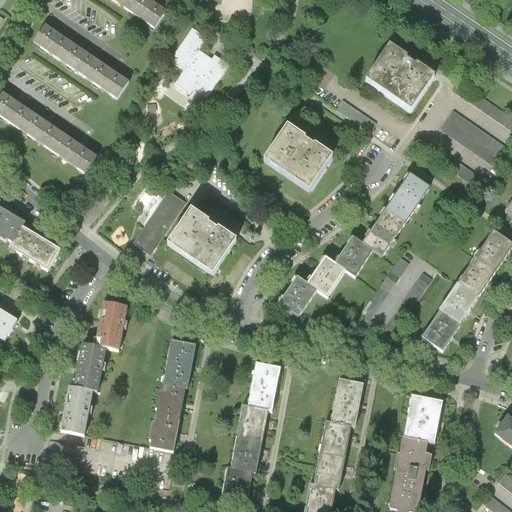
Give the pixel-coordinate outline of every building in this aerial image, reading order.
[(110,0),(124,10),(130,0),(110,0)] [(166,13),(146,0),(130,0),(124,10),(155,30),(166,13)] [(34,44),(61,63),(73,47),(45,28),(34,44)] [(192,28),(170,62),(184,71),(174,85),(188,94),(192,87),(207,97),(229,65),(215,56),(212,60),(199,51),(207,38),(192,28)] [(61,63),(89,82),(100,66),(73,47),(61,63)] [(389,48),(365,82),(410,113),(434,78),(416,66),(414,68),(405,61),(406,59),(389,48)] [(128,85),(100,66),(89,82),(117,101),(128,85)] [(319,84),(325,88),(331,78),(325,74),(319,84)] [(511,119),(459,82),(452,92),(511,133),(511,131),(511,119)] [(0,98),(0,118),(22,133),(34,117),(2,96),(0,98)] [(377,125),(342,101),(336,110),(370,134),(377,125)] [(454,112),(441,130),(493,167),(506,149),(454,112)] [(65,138),(34,117),(22,133),(53,155),(65,138)] [(288,127),(264,162),(309,193),(333,158),(315,146),(314,148),(305,142),(306,140),(288,127)] [(96,159),(65,138),(53,155),(85,176),(96,159)] [(483,181),(425,140),(418,149),(477,190),(483,181)] [(410,175),(386,210),(406,224),(430,189),(410,175)] [(168,192),(133,245),(151,257),(186,204),(168,192)] [(7,241),(13,245),(22,229),(25,225),(0,209),(0,239),(6,243),(7,241)] [(386,210),(362,245),(373,253),(382,259),(406,224),(386,210)] [(191,212),(167,246),(212,277),(236,243),(218,231),(217,232),(208,226),(209,224),(191,212)] [(61,252),(22,229),(13,245),(10,250),(48,273),(61,252)] [(511,244),(494,232),(475,259),(495,273),(511,248),(511,244)] [(353,239),(335,266),(345,273),(355,279),(373,253),(362,245),(353,239)] [(325,259),(307,286),(317,293),(327,299),(345,273),(335,266),(325,259)] [(354,326),(363,332),(409,265),(400,259),(354,326)] [(477,300),(495,273),(475,259),(457,286),(477,300)] [(432,281),(423,275),(384,332),(393,338),(432,281)] [(297,279),(279,305),(299,319),(317,293),(307,286),(297,279)] [(459,326),(477,300),(457,286),(439,313),(440,313),(459,326)] [(103,304),(95,349),(106,351),(118,353),(127,309),(103,304)] [(18,322),(0,311),(0,340),(5,343),(18,322)] [(460,327),(459,326),(440,313),(422,340),(442,354),(460,327)] [(172,344),(163,386),(185,391),(187,391),(191,370),(195,349),(172,344)] [(97,395),(106,351),(95,349),(82,346),(73,390),(92,394),(97,395)] [(258,366),(250,409),(268,413),(272,414),(276,392),(280,370),(258,366)] [(339,382),(331,425),(351,429),(355,430),(364,387),(339,382)] [(182,407),(185,391),(163,386),(162,396),(159,395),(156,411),(157,411),(156,418),(179,423),(182,407)] [(84,438),(92,394),(73,390),(69,389),(64,415),(61,433),(84,438)] [(412,397),(404,440),(428,444),(435,446),(443,403),(412,397)] [(243,408),(237,440),(262,444),(265,428),(268,413),(250,409),(243,408)] [(176,439),(179,423),(156,418),(155,426),(153,425),(149,442),(152,443),(150,450),(173,454),(176,439)] [(511,420),(509,418),(507,420),(499,430),(495,435),(511,448),(511,420)] [(326,424),(320,455),(345,460),(351,429),(331,425),(326,424)] [(177,455),(173,454),(150,450),(86,438),(83,453),(81,464),(79,473),(79,475),(170,492),(172,480),(177,455)] [(259,460),(262,444),(237,440),(231,472),(252,476),(256,476),(259,460)] [(398,472),(391,507),(400,509),(399,511),(408,511),(409,511),(415,511),(419,511),(427,472),(430,472),(432,457),(426,456),(428,444),(404,440),(401,457),(397,456),(394,472),(398,472)] [(339,492),(345,460),(320,455),(314,487),(335,491),(339,492)] [(72,472),(79,473),(81,464),(74,463),(72,472)] [(228,471),(222,503),(246,507),(252,476),(231,472),(228,471)] [(511,481),(505,476),(498,484),(511,495),(511,481)] [(311,486),(305,511),(331,511),(335,491),(314,487),(311,486)] [(509,511),(489,497),(482,505),(490,511),(509,511)]
